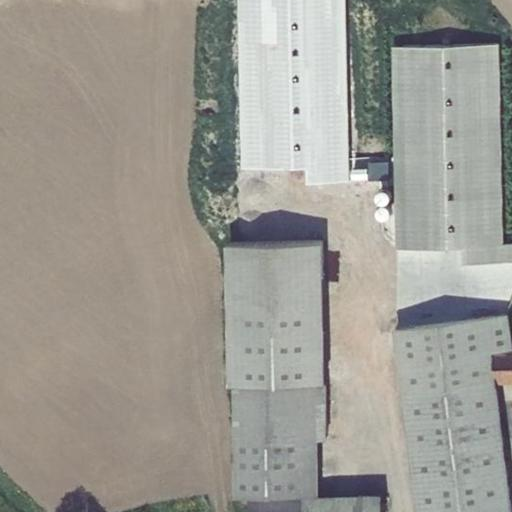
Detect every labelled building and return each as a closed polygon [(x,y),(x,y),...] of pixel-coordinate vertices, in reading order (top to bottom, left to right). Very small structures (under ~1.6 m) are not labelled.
[(394,151),(396,251),(503,249),(502,243),(498,48),(392,51),(394,151)] [(234,395),(319,390),(311,250),(221,255),(229,395),(234,395)] [(510,511),(502,384),(500,355),(511,354),(511,320),(407,328),(412,393),(420,511),(510,511)] [(511,354),(500,355),(502,384),(511,383),(511,354)] [(319,390),(234,395),(240,502),(250,502),(307,499),(317,498),(313,442),(334,441),(331,389),(319,390)] [(307,499),(307,511),(383,511),(383,494),(317,498),(307,499)] [(250,511),(307,511),(307,499),(250,502),(250,511)]
